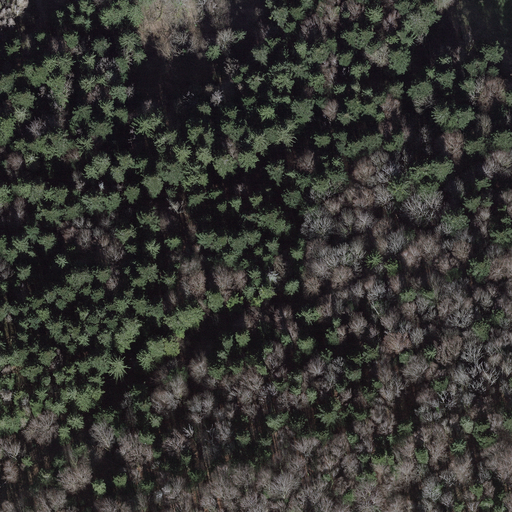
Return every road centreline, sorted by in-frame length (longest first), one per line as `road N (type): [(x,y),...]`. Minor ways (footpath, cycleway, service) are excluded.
road 1 (track): [(0,508),(101,412),(235,324),(392,284),(511,288)]
road 2 (track): [(0,239),(177,202),(350,138),(503,129)]
road 3 (track): [(391,511),(455,465),(511,449)]
